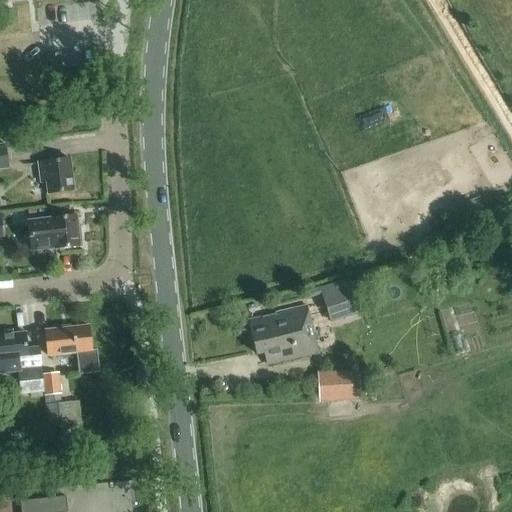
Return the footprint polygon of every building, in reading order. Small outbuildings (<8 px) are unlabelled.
[(11,3),(0,4),(0,15),(13,14),(11,3)] [(5,144),(0,144),(0,170),(8,169),(5,144)] [(48,194),(74,191),(70,159),(38,163),(41,183),(46,183),(48,194)] [(494,207),(497,219),(508,216),(505,205),(494,207)] [(80,248),(76,215),(51,218),(51,220),(27,222),(31,252),(55,249),(55,250),(80,248)] [(320,291),(330,324),(358,314),(347,283),(320,291)] [(268,365),(318,354),(306,306),(276,313),(276,315),(248,321),(256,356),(265,354),(268,365)] [(91,353),(89,326),(46,330),(48,357),(77,354),(79,375),(100,373),(97,352),(91,353)] [(43,392),(41,375),(39,348),(27,349),(25,333),(0,335),(0,373),(19,372),(22,394),(43,392)] [(358,371),(317,374),(319,402),(359,399),(358,371)] [(41,375),(43,392),(46,429),(69,427),(66,401),(60,402),(57,373),(41,375)]
